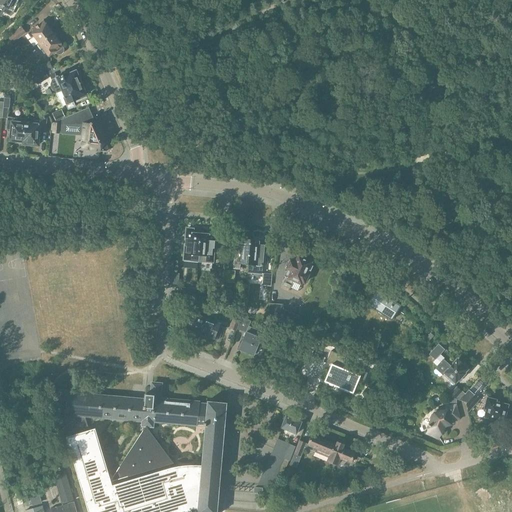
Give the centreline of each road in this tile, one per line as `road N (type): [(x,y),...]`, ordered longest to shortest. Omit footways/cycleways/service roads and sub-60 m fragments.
road 1 (residential): [(444,468),(165,347),(154,315),(174,178)]
road 2 (residential): [(511,342),(386,240),(247,185),(174,178)]
road 3 (residential): [(150,177),(80,0)]
road 4 (residential): [(150,177),(0,164)]
